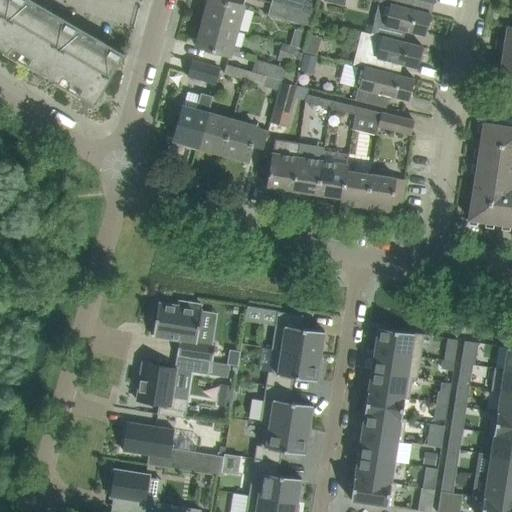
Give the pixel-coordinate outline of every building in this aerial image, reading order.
[(0,0),(0,47),(5,50),(3,54),(29,69),(31,66),(56,80),(54,84),(80,99),(83,96),(96,103),(97,101),(101,102),(104,91),(103,91),(125,53),(32,0),(0,0)] [(224,0),(210,0),(204,21),(238,30),(245,6),(231,2),(224,0)] [(272,0),(272,3),(302,11),(305,0),(272,0)] [(379,0),(379,2),(411,8),(412,0),(423,0),(434,3),(434,0),(379,0)] [(299,23),(302,11),(272,3),(268,15),(299,23)] [(375,21),(371,34),(402,41),(405,30),(426,35),(431,14),(390,5),(385,24),(375,21)] [(231,55),(238,30),(204,21),(198,46),(217,51),(231,55)] [(496,48),(503,50),(503,49),(511,50),(511,25),(507,25),(505,40),(499,39),(499,44),(496,44),(496,48)] [(353,65),(359,66),(359,65),(394,74),(397,63),(418,68),(423,46),(402,41),(371,34),(362,32),(353,65)] [(293,34),(291,45),(301,48),(304,37),(293,34)] [(299,61),(301,48),(291,45),(281,43),(279,56),(299,61)] [(511,50),(503,49),(503,50),(501,63),(496,63),(495,68),(493,67),(492,72),(511,75),(511,50)] [(313,73),(317,56),(304,53),(300,70),(313,73)] [(281,89),(283,81),(286,68),(256,59),(252,72),(227,65),(224,73),(281,89)] [(220,69),(193,62),(190,75),(216,83),(220,69)] [(415,79),(394,74),(359,65),(359,66),(353,86),(358,88),(355,99),(386,107),(389,95),(409,100),(415,79)] [(298,85),(283,81),(281,89),(275,108),(291,112),(298,85)] [(183,106),(174,139),(199,146),(208,113),(209,111),(213,96),(201,92),(196,110),(183,106)] [(305,102),(330,108),(332,100),(307,94),(305,102)] [(332,100),(330,108),(355,114),(357,106),(332,100)] [(355,114),(379,120),(381,112),(357,106),(355,114)] [(208,113),(199,146),(223,153),(233,118),(209,111),(208,113)] [(416,121),(381,112),(379,120),(378,126),(389,129),(412,135),(416,121)] [(233,118),(223,153),(248,160),(258,124),(233,118)] [(511,127),(484,123),(470,218),(511,224),(511,127)] [(267,186),(292,190),(297,156),(300,143),(274,139),(267,186)] [(324,150),(322,160),(317,194),(341,197),(342,198),(347,170),(349,154),(324,150)] [(297,156),(292,190),(317,194),(322,160),(297,156)] [(342,198),(341,197),(340,203),(366,207),(371,174),(347,170),(342,198)] [(371,174),(366,207),(391,211),(392,204),(401,206),(405,179),(371,174)] [(178,305),(159,302),(158,308),(155,307),(153,321),(156,322),(154,336),(180,340),(177,355),(179,355),(178,356),(213,360),(215,345),(197,342),(202,309),(201,309),(202,304),(179,301),(178,305)] [(278,311),(272,348),(277,348),(321,355),(325,331),(301,327),(303,315),(278,311)] [(423,335),(380,328),(376,349),(420,356),(423,335)] [(465,340),(462,355),(476,357),(478,342),(465,340)] [(229,348),(226,362),(237,364),(240,350),(229,348)] [(268,371),(266,384),(291,388),(293,376),(317,380),(318,376),(320,376),(323,358),(320,358),(321,355),(277,348),(273,372),(268,371)] [(420,356),(376,349),(373,370),(412,376),(417,377),(420,356)] [(445,351),(444,360),(455,361),(456,353),(445,351)] [(443,360),(441,369),(453,371),(455,361),(444,360),(443,360)] [(176,368),(143,363),(137,400),(159,403),(157,413),(185,418),(188,399),(172,397),(176,368)] [(511,369),(506,369),(495,367),(492,389),(502,391),(511,392),(511,369)] [(460,369),(458,384),(470,386),(472,371),(460,369)] [(412,376),(373,370),(370,392),(404,397),(408,398),(412,376)] [(220,383),(218,393),(232,396),(234,385),(220,383)] [(266,386),(260,421),(265,422),(265,421),(302,427),(309,428),(313,404),(289,400),(291,390),(291,388),(266,384),(266,386)] [(458,384),(456,397),(468,399),(470,386),(458,384)] [(511,392),(502,391),(499,412),(511,413),(511,392)] [(404,397),(370,392),(366,413),(400,418),(404,397)] [(437,402),(448,404),(450,394),(440,392),(438,392),(437,402)] [(437,402),(434,417),(446,419),(448,404),(437,402)] [(511,413),(499,412),(493,411),(489,432),(495,433),(511,435),(511,413)] [(400,418),(366,413),(363,435),(397,440),(402,441),(406,419),(400,418)] [(453,413),(451,426),(463,428),(465,414),(453,413)] [(257,444),(255,457),(280,461),(282,450),(306,453),(309,429),(309,428),(302,427),(265,421),(265,422),(262,445),(257,444)] [(175,429),(127,422),(123,450),(149,454),(147,464),(221,476),(224,456),(172,448),(175,429)] [(430,423),(429,433),(443,435),(445,425),(430,423)] [(451,426),(449,440),(461,442),(463,428),(451,426)] [(511,435),(495,433),(492,454),(511,457),(511,435)] [(397,440),(363,435),(359,455),(394,461),(397,440)] [(425,451),(424,463),(435,465),(437,453),(425,451)] [(511,457),(492,454),(488,476),(511,479),(511,457)] [(394,461),(359,455),(356,477),(390,482),(394,461)] [(447,455),(445,469),(456,471),(459,457),(447,455)] [(255,459),(249,494),(298,502),(302,478),(278,474),(280,463),(280,461),(255,457),(255,459)] [(426,466),(423,488),(435,489),(438,468),(426,466)] [(114,472),(111,472),(109,484),(112,485),(111,497),(134,500),(132,511),(201,511),(202,509),(146,501),(150,475),(115,469),(114,472)] [(445,469),(442,483),(454,485),(456,471),(445,469)] [(511,479),(488,476),(485,497),(511,501),(511,479)] [(390,482),(356,477),(353,498),(392,504),(396,483),(390,482)] [(423,488),(420,510),(431,511),(435,489),(423,488)] [(441,490),(437,511),(459,511),(462,494),(453,492),(441,490)] [(233,494),(230,511),(298,511),(300,505),(298,505),(298,502),(249,494),(249,495),(249,497),(233,494)] [(511,511),(511,501),(485,497),(482,511),(511,511)]
